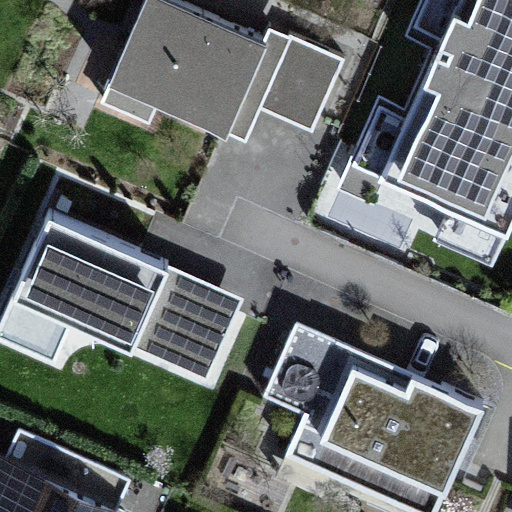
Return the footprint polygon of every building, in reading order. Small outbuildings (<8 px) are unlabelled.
[(268,49),(161,0),(156,0),(116,89),(257,153),(273,117),(314,136),(348,63),(276,31),(268,49)] [(511,0),(435,0),(354,184),(511,253),(511,0)] [(241,300),(42,217),(0,317),(0,333),(63,360),(77,326),(207,380),(241,300)] [(440,511),(489,412),(303,322),(268,394),(313,416),(293,456),(410,511),(440,511)] [(127,511),(139,483),(15,435),(0,472),(0,511),(127,511)]
